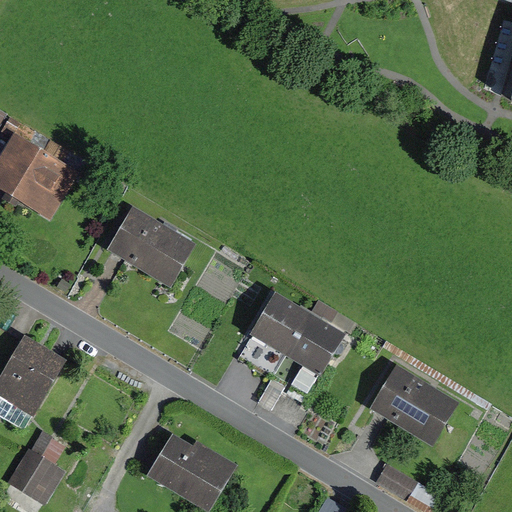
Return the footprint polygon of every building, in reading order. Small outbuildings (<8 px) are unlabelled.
[(511,0),(503,0),(511,3),(511,99),(511,101),(511,0)] [(0,120),(9,105),(0,99),(0,120)] [(86,176),(24,135),(0,179),(0,185),(60,220),(86,176)] [(202,244),(145,213),(123,255),(180,285),(202,244)] [(355,336),(286,298),(259,346),(328,384),(355,336)] [(72,360),(32,339),(5,391),(45,412),(72,360)] [(463,396),(405,367),(386,405),(444,434),(463,396)] [(244,468),(186,436),(162,478),(220,511),(244,468)] [(55,511),(76,476),(34,452),(0,511),(55,511)] [(380,479),(415,492),(423,471),(388,458),(380,479)]
